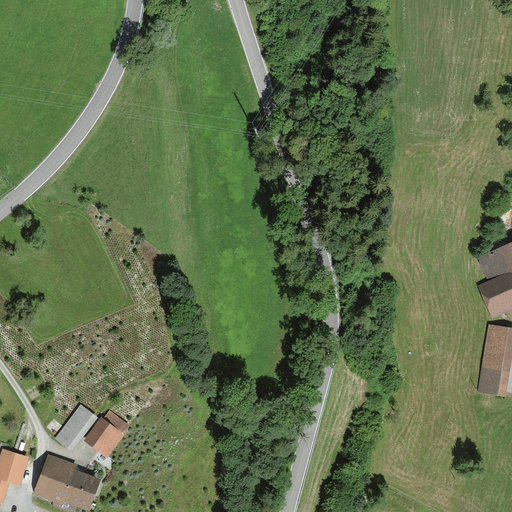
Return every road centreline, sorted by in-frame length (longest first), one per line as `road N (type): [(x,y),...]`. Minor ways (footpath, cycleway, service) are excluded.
road 1 (tertiary): [(287,511),(329,351),(330,307),(324,266),(237,0)]
road 2 (tertiary): [(135,0),(105,92),(45,171),(0,210)]
